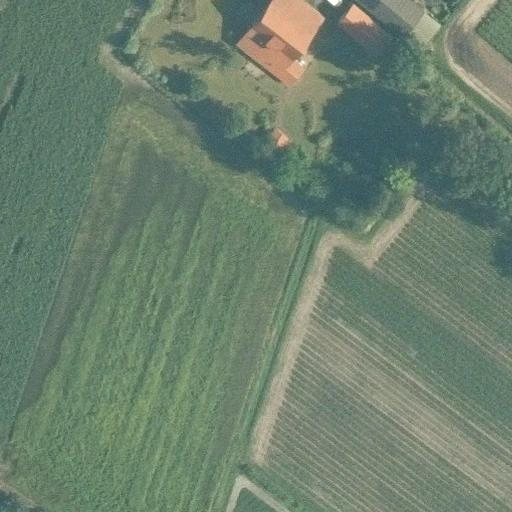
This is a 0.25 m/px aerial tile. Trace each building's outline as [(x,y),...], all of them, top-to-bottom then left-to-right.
[(322,15),(303,0),(269,0),(237,43),(290,84),(304,67),(290,56),(322,15)] [(423,9),(412,0),(359,0),(401,35),(423,9)] [(353,1),(337,21),(361,41),(369,31),(384,43),(392,33),(377,21),(374,19),(353,1)] [(275,127),(266,138),(269,140),(277,147),(279,145),(283,148),(288,142),(284,138),(286,136),(275,127)] [(269,140),(259,153),(272,163),(282,150),(277,147),(269,140)]
